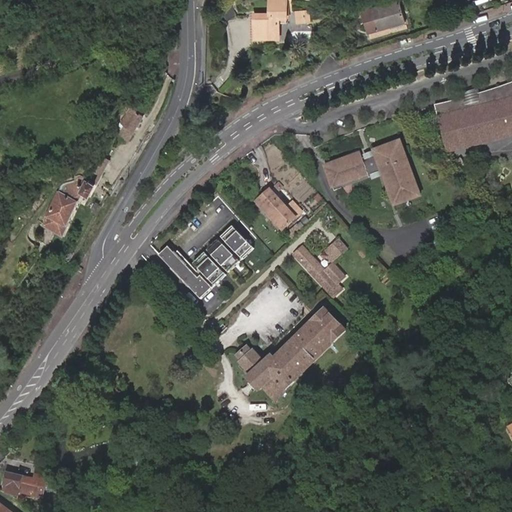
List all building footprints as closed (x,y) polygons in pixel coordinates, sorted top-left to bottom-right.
[(287,28),(287,0),(270,1),(270,18),(254,18),(255,43),(280,43),(279,28),(287,28)] [(400,1),(363,13),(370,34),(406,22),(400,1)] [(309,9),(296,11),(297,22),(310,20),(309,9)] [(433,103),(445,147),(511,126),(511,78),(505,82),(475,91),(472,92),(474,98),(465,100),(463,94),(460,96),(459,96),(433,103)] [(458,92),(460,96),(463,94),(465,100),(474,98),(472,92),(475,91),(474,87),(465,90),(458,92)] [(147,113),(134,104),(123,120),(126,122),(119,131),(128,138),(135,129),(147,113)] [(445,150),(511,133),(511,126),(445,147),(445,150)] [(399,195),(401,202),(402,202),(420,196),(401,141),(382,148),(382,151),(375,154),(374,151),(361,155),(360,154),(324,167),(331,184),(343,179),(345,183),(368,175),(369,178),(382,173),(391,197),(399,195)] [(67,180),(44,220),(64,232),(87,190),(90,192),(103,169),(109,159),(101,156),(96,164),(88,176),(79,171),(76,174),(74,178),(67,180)] [(453,160),(461,169),(465,168),(459,156),(453,160)] [(332,187),(345,183),(343,179),(331,184),(332,187)] [(271,189),(257,202),(283,230),(302,212),(293,202),(287,207),(271,189)] [(394,205),(401,202),(399,195),(391,197),(394,205)] [(170,246),(160,255),(201,298),(255,248),(234,225),(189,267),(170,246)] [(341,238),(325,252),(335,263),(351,249),(341,238)] [(346,275),(339,268),(331,276),(326,270),(305,247),(296,255),(334,296),(343,288),(338,283),(346,275)] [(331,276),(339,268),(335,263),(326,270),(331,276)] [(136,279),(130,275),(126,281),(132,285),(136,279)] [(248,377),(260,389),(264,384),(277,398),(347,330),(326,308),(279,353),(277,351),(275,353),(274,353),(265,360),(254,349),(253,350),(248,345),(238,355),(244,361),(242,362),(253,373),(248,377)] [(7,488),(10,489),(20,492),(23,476),(8,473),(5,484),(7,485),(7,488)] [(20,492),(43,498),(48,476),(36,474),(35,479),(23,476),(20,492)] [(5,484),(3,490),(7,491),(7,492),(19,496),(19,495),(9,492),(10,489),(7,488),(7,485),(5,484)]
